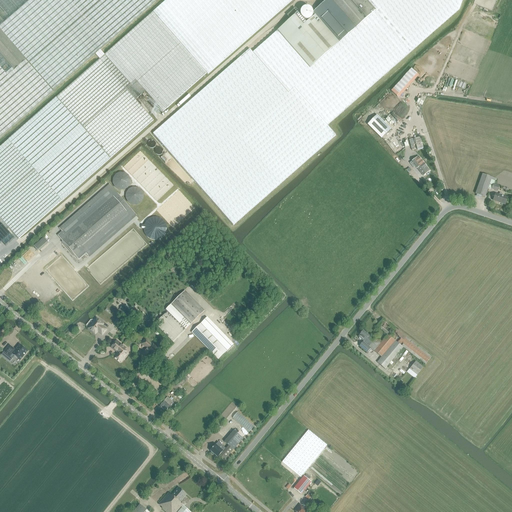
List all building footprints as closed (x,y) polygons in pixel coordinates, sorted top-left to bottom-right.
[(0,0),(0,136),(27,112),(94,53),(99,49),(154,0),(0,0)] [(0,228),(3,226),(7,230),(9,228),(19,240),(62,201),(153,120),(146,112),(135,100),(144,92),(162,112),(291,0),(167,0),(105,55),(99,49),(94,53),(100,59),(40,112),(9,140),(0,147),(0,228)] [(177,112),(153,134),(216,205),(233,225),(337,134),(329,125),(343,112),(460,10),(463,0),(328,0),(314,13),(317,16),(307,25),(298,15),(300,13),(295,8),(287,16),(291,21),(255,53),(251,48),(216,79),(177,112)] [(312,13),(312,12),(312,11),(312,10),(311,9),(311,8),(310,8),(309,7),(308,7),(306,7),(305,7),(303,8),(303,9),(302,10),(301,11),(301,13),(302,15),(303,17),(305,18),(306,18),(307,18),(308,18),(309,18),(311,17),(311,16),(312,15),(312,13)] [(411,69),(391,92),(399,98),(419,76),(411,69)] [(368,124),(382,139),(391,130),(377,116),(368,124)] [(418,156),(410,163),(414,168),(416,167),(423,176),(430,171),(424,163),(418,156)] [(488,188),(490,183),(491,179),(495,181),(495,179),(482,175),(476,194),(485,197),(488,188)] [(490,183),(488,188),(497,191),(499,186),(494,184),(495,181),(491,179),(490,183)] [(111,185),(107,189),(61,229),(63,232),(59,236),(79,260),(87,254),(89,257),(137,215),(111,185)] [(496,194),(493,201),(505,205),(508,198),(502,196),(502,194),(499,193),(499,195),(496,194)] [(6,230),(0,235),(0,248),(12,237),(7,231),(6,230)] [(44,238),(34,246),(38,251),(48,242),(44,238)] [(165,311),(167,313),(185,331),(191,325),(205,311),(185,291),(172,305),(165,311)] [(185,331),(167,313),(157,323),(174,341),(185,331)] [(216,340),(223,334),(207,317),(192,332),(218,360),(227,352),(216,340)] [(382,342),(375,350),(379,353),(373,359),(385,369),(403,347),(425,365),(432,357),(383,318),(380,322),(377,326),(388,335),(382,342)] [(98,331),(99,332),(99,333),(102,335),(107,330),(102,326),(103,324),(96,319),(88,329),(94,333),(95,334),(96,333),(98,331)] [(372,347),(375,350),(382,342),(376,337),(373,340),(363,332),(360,335),(359,337),(364,342),(364,343),(363,342),(359,346),(367,353),(372,347)] [(143,355),(148,360),(157,349),(146,339),(142,344),(147,349),(143,355)] [(116,351),(117,351),(119,352),(114,357),(121,362),(128,353),(123,349),(125,348),(117,341),(111,348),(116,351)] [(14,356),(20,361),(28,351),(20,345),(15,350),(10,346),(5,352),(12,358),(14,356)] [(416,362),(410,370),(418,376),(424,368),(416,362)] [(185,382),(183,379),(176,386),(178,388),(185,382)] [(167,382),(164,385),(161,388),(165,392),(172,383),(168,380),(167,382)] [(159,396),(156,393),(150,400),(152,402),(159,396)] [(168,398),(160,407),(165,412),(170,407),(166,404),(167,403),(170,406),(174,403),(172,401),(170,399),(168,398)] [(308,429),(282,462),(300,476),(327,444),(308,429)] [(231,444),(235,448),(242,439),(234,432),(226,440),(224,443),(229,446),(231,444)] [(224,461),(235,448),(231,444),(229,446),(226,449),(218,442),(215,445),(210,451),(216,456),(217,457),(220,454),(221,455),(219,457),(224,461)] [(294,488),(301,495),(311,482),(304,475),(294,488)] [(169,494),(159,505),(163,509),(162,509),(165,511),(177,511),(180,509),(181,510),(179,511),(189,511),(184,507),(183,507),(182,507),(183,506),(180,504),(187,496),(179,489),(172,497),(169,494)]
